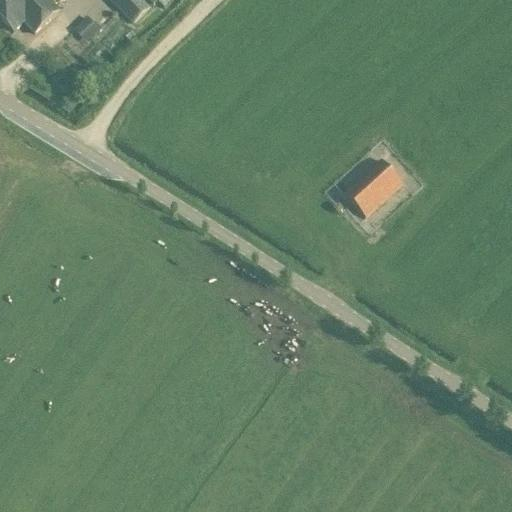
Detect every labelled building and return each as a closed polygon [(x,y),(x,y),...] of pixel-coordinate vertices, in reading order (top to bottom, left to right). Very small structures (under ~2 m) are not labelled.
[(34,35),(58,13),(47,1),(48,0),(15,0),(0,15),(0,19),(13,33),(23,24),(34,35)] [(0,0),(0,15),(15,0),(0,0)] [(108,0),(132,25),(148,10),(138,0),(108,0)] [(146,0),(153,6),(157,2),(163,9),(172,0),(146,0)] [(86,44),(99,32),(86,19),(73,31),(86,44)] [(90,72),(86,67),(79,74),(83,78),(90,72)] [(402,186),(380,163),(363,179),(355,169),(340,184),(348,193),(344,197),(365,220),(402,186)]
